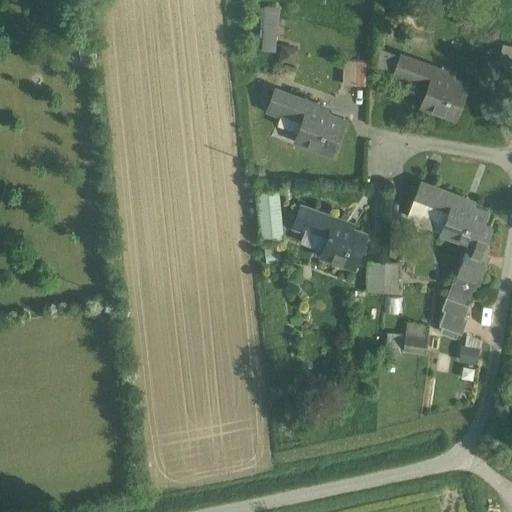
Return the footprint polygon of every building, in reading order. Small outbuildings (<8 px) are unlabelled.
[(278,49),(279,4),(262,4),(261,49),(278,49)] [(281,43),(279,58),(296,60),(297,44),(281,43)] [(511,50),(503,48),(498,63),(511,67),(511,50)] [(393,77),(401,55),(385,49),(377,71),(393,77)] [(434,69),(401,55),(393,77),(404,82),(407,75),(428,84),(434,69)] [(366,61),(343,60),(342,84),(365,85),(366,61)] [(468,85),(445,76),(446,74),(434,69),(428,84),(420,104),(455,118),(468,85)] [(322,106),(276,89),(267,110),(280,115),(278,120),(299,128),(295,139),(297,140),(298,138),(329,150),(328,151),(330,152),(343,117),(321,109),(322,106)] [(488,210),(465,201),(466,199),(420,181),(408,214),(441,226),(439,232),(442,233),(442,231),(469,241),(457,271),(460,272),(476,278),(488,248),(484,246),(491,228),(482,225),(488,210)] [(277,193),(257,196),(263,247),(283,244),(277,193)] [(332,217),(300,204),(291,226),(302,231),(304,225),(326,234),(332,217)] [(344,221),(332,217),(326,234),(318,253),(352,267),(365,234),(342,225),(344,221)] [(386,266),(368,265),(367,296),(384,298),(386,266)] [(400,267),(386,266),(384,298),(398,299),(400,267)] [(476,278),(460,272),(454,287),(470,293),(476,278)] [(451,297),(446,296),(441,308),(444,309),(438,324),(442,326),(440,331),(455,337),(458,332),(461,333),(467,317),(464,316),(469,304),(467,303),(470,293),(454,287),(451,297)] [(426,331),(406,328),(401,366),(421,369),(426,331)] [(463,335),(459,359),(477,362),(481,337),(463,335)]
